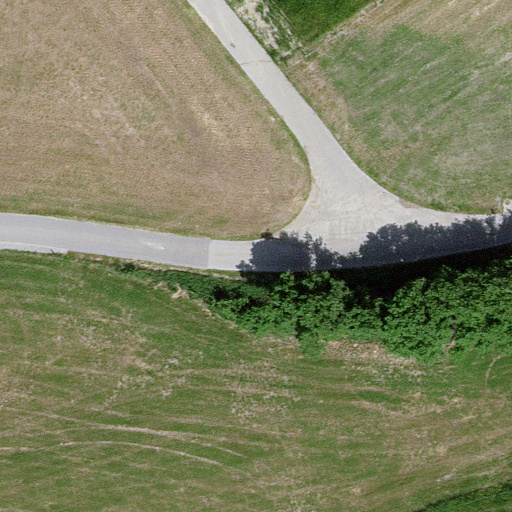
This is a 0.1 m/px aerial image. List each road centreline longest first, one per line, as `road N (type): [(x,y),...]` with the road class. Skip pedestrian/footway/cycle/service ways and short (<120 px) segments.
road 1 (track): [(0,226),(230,256),(375,249)]
road 2 (track): [(375,249),(309,129),(199,0)]
road 3 (track): [(375,249),(511,225)]
